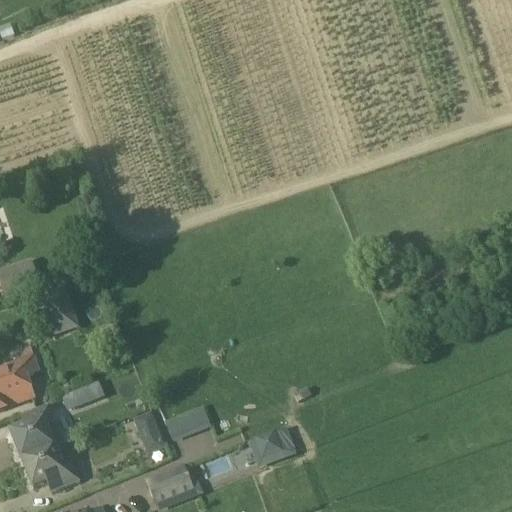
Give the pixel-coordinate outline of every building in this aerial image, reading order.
[(0,283),(5,299),(39,288),(31,264),(0,274),(0,283)] [(65,289),(40,297),(51,328),(75,320),(65,289)] [(0,413),(5,412),(4,410),(36,398),(29,378),(39,374),(33,356),(0,368),(0,413)] [(12,435),(23,463),(55,449),(49,433),(59,429),(50,406),(25,416),(29,428),(12,435)] [(206,412),(167,420),(172,442),(211,433),(206,412)] [(132,421),(146,455),(164,447),(151,414),(132,421)] [(277,435),(257,443),(264,463),(285,455),(277,435)] [(55,449),(23,463),(33,490),(51,483),(56,494),(81,483),(72,461),(61,465),(55,449)] [(198,465),(204,485),(243,474),(237,453),(198,465)] [(156,511),(163,511),(202,496),(190,466),(145,484),(156,511)]
